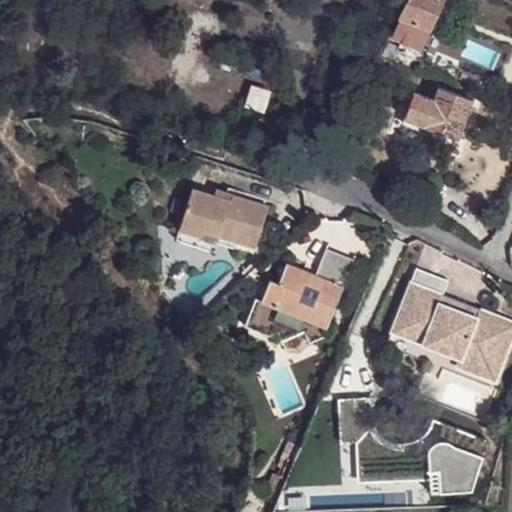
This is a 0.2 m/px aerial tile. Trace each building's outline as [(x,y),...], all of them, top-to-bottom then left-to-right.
[(408,0),(400,18),(401,18),(410,22),(424,29),(427,30),(440,0),(408,0)] [(410,22),(401,18),(392,37),(419,49),(427,30),(424,29),(420,38),(405,31),(410,22)] [(420,38),(424,29),(410,22),(405,31),(420,38)] [(52,55),(54,41),(41,40),(39,54),(52,55)] [(432,100),(437,88),(428,85),(424,96),(432,100)] [(244,107),(262,113),(269,92),(251,86),(244,107)] [(437,87),(437,88),(432,100),(424,96),(411,92),(401,118),(455,139),(470,99),(437,87)] [(203,229),(220,234),(254,246),(268,206),(232,194),(230,199),(192,186),(178,227),(201,235),(203,229)] [(215,250),(220,234),(203,229),(201,235),(178,227),(175,238),(215,250)] [(255,297),(244,324),(269,334),(277,332),(281,338),(303,330),(308,340),(324,335),(321,328),(326,327),(356,255),(328,244),(314,274),(285,263),(278,282),(267,281),(260,299),(255,297)] [(442,278),(410,266),(385,330),(419,342),(422,337),(458,351),(453,365),(479,375),(488,352),(499,357),(506,340),(494,336),(501,316),(474,307),(471,315),(434,301),(437,293),(442,278)] [(434,301),(471,315),(474,307),(437,293),(434,301)] [(494,336),(506,340),(511,323),(511,320),(501,316),(494,336)] [(488,352),(479,375),(491,380),(499,357),(488,352)] [(361,394),(334,396),(335,439),(351,438),(351,455),(371,455),(373,478),(424,475),(434,475),(466,487),(483,438),(449,425),(443,438),(440,438),(436,438),(432,439),(429,440),(426,443),(424,446),(415,435),(411,438),(405,439),(398,440),(398,446),(390,445),(382,442),(370,432),(363,422),(360,412),(359,401),(361,394)] [(372,394),(361,394),(359,401),(360,412),(363,422),(370,432),(382,442),(390,445),(398,446),(398,440),(391,439),(384,436),(378,432),(373,426),(370,418),(369,411),(369,403),(372,394)] [(438,420),(432,439),(436,438),(440,438),(443,438),(449,425),(438,420)] [(276,461),(287,465),(293,449),(283,445),(276,461)] [(371,455),(351,455),(352,478),(373,478),(371,455)] [(466,487),(434,475),(424,475),(425,489),(466,487)]
